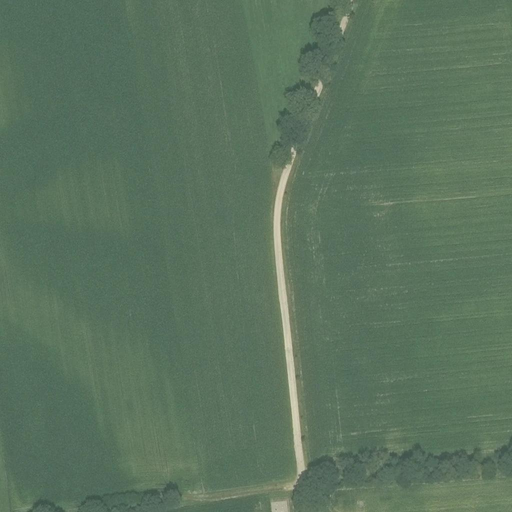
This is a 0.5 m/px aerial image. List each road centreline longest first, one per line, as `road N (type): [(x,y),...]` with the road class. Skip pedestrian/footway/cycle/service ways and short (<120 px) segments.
road 1 (track): [(350,1),(279,200),(276,237),(309,511)]
road 2 (track): [(511,467),(307,488)]
